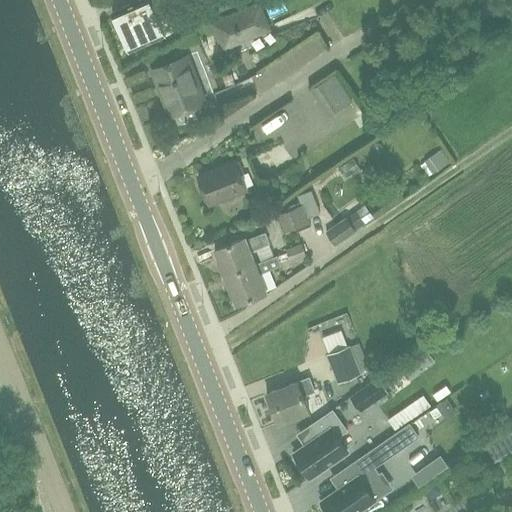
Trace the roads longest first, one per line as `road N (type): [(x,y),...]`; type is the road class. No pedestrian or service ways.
road 1 (secondary): [(260,511),(60,0)]
road 2 (track): [(202,364),(388,240)]
road 3 (residential): [(64,511),(0,345)]
